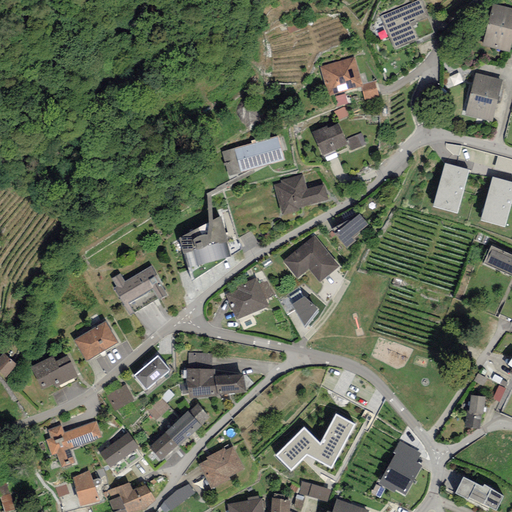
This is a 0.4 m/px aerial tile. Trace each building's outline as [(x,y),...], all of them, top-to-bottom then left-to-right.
[(422,0),(419,0),(380,16),(394,50),(434,34),(428,19),(431,18),(422,0)] [(511,43),(511,8),(493,4),(482,47),(510,53),(511,43)] [(354,57),(320,67),(328,97),(363,86),(354,57)] [(502,80),(475,73),(465,115),(491,122),(502,80)] [(362,88),(366,102),(380,98),(376,84),(362,88)] [(346,95),(336,100),(340,109),(350,105),(346,95)] [(346,110),(336,113),(340,122),(349,119),(346,110)] [(347,145),(338,124),(328,128),(327,126),(312,132),(313,135),(322,156),(347,145)] [(362,133),(347,139),(352,150),(366,144),(362,133)] [(278,136),(221,152),(228,177),(285,161),(278,136)] [(469,171),(445,163),(432,207),(457,214),(469,171)] [(303,175),(281,180),(281,184),(273,186),(281,216),(299,211),(299,209),(330,201),(325,184),(307,189),(303,175)] [(511,200),(511,182),(493,177),(481,220),(505,227),(511,200)] [(355,241),(352,237),(368,225),(359,214),(350,222),(336,233),(335,234),(343,245),(346,249),(355,241)] [(221,216),(179,238),(182,254),(184,254),(187,268),(230,258),(221,216)] [(332,229),(336,233),(350,222),(349,220),(332,229)] [(339,266),(314,236),(282,261),(297,279),(310,269),(320,282),(339,266)] [(511,255),(491,246),(483,264),(511,276),(511,255)] [(111,279),(116,287),(113,289),(124,307),(130,317),(166,295),(160,285),(162,284),(151,266),(125,282),(120,274),(111,279)] [(257,278),(224,292),(237,320),(268,306),(266,300),(275,295),(268,281),(259,285),(257,278)] [(294,303),(303,297),(299,291),(290,297),(294,303)] [(294,303),(292,304),(304,329),(320,310),(304,296),(303,297),(294,303)] [(106,321),(74,340),(85,361),(118,343),(106,321)] [(17,365),(3,353),(0,357),(0,372),(5,378),(17,365)] [(188,353),(188,369),(211,369),(212,353),(188,353)] [(68,356),(55,362),(53,356),(30,367),(33,372),(41,390),(53,384),(55,387),(78,376),(76,373),(68,356)] [(170,370),(157,356),(134,376),(147,390),(170,370)] [(188,369),(186,369),(187,383),(190,398),(246,393),(243,374),(214,376),(215,369),(211,369),(188,369)] [(487,379),(478,374),(473,381),(482,386),(487,379)] [(502,379),(494,374),(491,380),(505,387),(507,383),(502,380),(502,379)] [(126,384),(106,394),(114,411),(134,402),(126,384)] [(506,389),(499,386),(492,399),(499,403),(506,389)] [(485,397),(470,395),(468,411),(467,411),(465,428),(480,429),(482,414),(483,414),(485,397)] [(170,408),(161,398),(147,412),(157,421),(170,408)] [(197,403),(188,411),(201,426),(210,417),(197,403)] [(201,426),(188,411),(165,432),(179,447),(201,426)] [(355,425),(335,414),(320,444),(304,428),(276,455),(291,471),(306,456),(331,469),(355,425)] [(61,425),(47,430),(50,438),(46,440),(52,456),(56,454),(62,468),(75,463),(70,449),(102,437),(96,421),(64,433),(61,425)] [(163,462),(179,447),(165,432),(149,447),(163,462)] [(128,433),(99,453),(116,477),(142,459),(134,449),(138,447),(128,433)] [(421,454),(399,441),(392,452),(395,454),(378,484),(394,494),(395,490),(405,496),(422,467),(415,463),(421,454)] [(224,448),(206,457),(207,460),(198,465),(211,490),(231,480),(229,477),(245,470),(233,446),(225,450),(224,448)] [(73,478),(80,507),(100,502),(89,472),(73,478)] [(483,487),(463,478),(455,493),(468,500),(469,498),(496,510),(503,496),(484,485),(483,487)] [(130,482),(107,490),(111,500),(120,497),(126,511),(131,511),(145,509),(155,501),(146,485),(133,490),(130,482)] [(331,490),(302,482),(299,494),(327,502),(331,490)] [(0,485),(0,497),(2,511),(13,511),(9,484),(0,485)] [(65,484),(55,488),(59,498),(69,493),(65,484)] [(385,490),(376,484),(371,493),(380,498),(385,490)] [(126,511),(120,497),(111,500),(109,501),(112,511),(126,511)] [(289,511),(291,500),(272,499),(270,511),(289,511)] [(368,511),(369,511),(336,499),(332,511),(329,511),(327,511),(326,511),(368,511)] [(248,502),(227,504),(228,511),(263,511),(262,500),(258,500),(248,502)]
